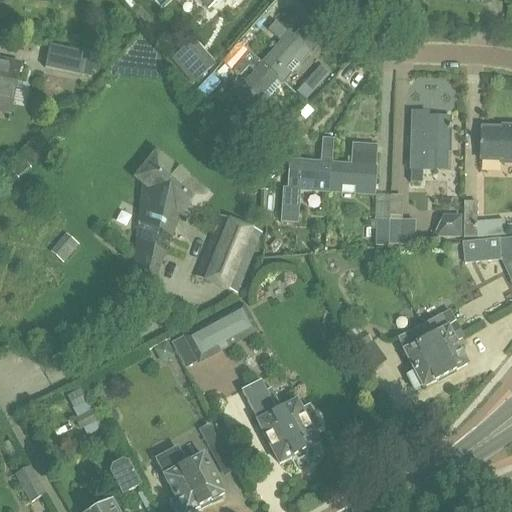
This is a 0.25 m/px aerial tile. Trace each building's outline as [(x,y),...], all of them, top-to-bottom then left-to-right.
[(195,0),(207,12),(220,0),(195,0)] [(281,43),(261,66),(277,80),(277,79),(282,84),(291,74),(286,69),(304,48),(311,54),(319,44),(301,28),(293,38),(276,23),(268,32),(281,43)] [(44,69),(91,79),(95,55),(49,45),(44,69)] [(173,59),(194,83),(209,71),(187,46),(173,59)] [(277,80),(261,66),(248,54),(242,62),(254,73),(235,96),(256,114),(264,105),(258,101),(277,80)] [(0,113),(9,116),(20,64),(0,59),(0,113)] [(322,84),(331,74),(321,66),(312,76),(322,84)] [(410,183),(422,183),(422,171),(432,171),(433,152),(448,152),(448,130),(451,130),(451,127),(448,127),(448,119),(426,118),(426,114),(412,114),(410,183)] [(500,164),(511,164),(511,127),(501,127),(501,130),(481,129),(480,161),(500,162),(500,164)] [(280,225),(299,226),(302,185),(314,185),(313,193),(327,194),(327,186),(328,187),(330,166),(332,140),(322,139),(320,165),(290,163),(288,192),(282,191),(280,225)] [(327,186),(327,194),(340,195),(340,187),(356,188),(355,195),(373,196),(375,168),(377,145),(354,143),(352,167),(330,166),(328,187),(327,186)] [(131,276),(153,286),(181,215),(186,219),(206,195),(156,154),(136,178),(140,181),(131,276)] [(13,173),(19,180),(32,170),(26,163),(13,173)] [(258,215),(266,215),(267,190),(258,190),(258,215)] [(387,247),(387,245),(388,221),(389,221),(390,198),(389,197),(376,197),(374,220),(376,220),(376,247),(387,247)] [(463,202),(463,238),(477,238),(477,202),(463,202)] [(436,240),(461,240),(461,216),(444,216),(436,232),(436,240)] [(195,278),(235,294),(260,234),(219,217),(195,278)] [(388,221),(387,245),(404,246),(414,245),(415,222),(389,221),(388,221)] [(484,223),(477,223),(477,238),(485,237),(484,223)] [(511,238),(499,240),(501,261),(511,260),(511,238)] [(462,244),(464,265),(501,261),(499,240),(462,244)] [(329,304),(333,313),(338,311),(335,302),(329,304)] [(182,337),(197,365),(257,333),(242,304),(182,337)] [(337,315),(341,328),(347,326),(342,313),(337,315)] [(436,360),(445,377),(467,366),(455,343),(464,338),(457,325),(455,326),(448,313),(421,327),(438,359),(436,360)] [(347,344),(355,355),(372,343),(359,325),(346,335),(350,342),(347,344)] [(397,340),(414,372),(405,377),(413,393),(422,388),(423,389),(445,377),(436,360),(438,359),(421,327),(397,340)] [(256,422),(278,465),(292,457),(297,461),(298,463),(307,459),(306,456),(305,450),(318,444),(313,434),(321,429),(309,408),(303,411),(298,401),(282,409),(272,388),(267,391),(261,381),(240,392),(256,422)] [(82,428),(85,436),(103,427),(93,407),(75,416),(74,414),(68,417),(71,422),(73,421),(78,430),(82,428)] [(114,413),(109,412),(105,415),(104,421),(107,425),(112,426),(116,423),(117,418),(114,413)] [(196,432),(222,477),(238,468),(212,423),(196,432)] [(167,502),(172,511),(192,511),(224,495),(203,456),(187,464),(178,447),(174,450),(154,460),(175,498),(167,502)] [(119,462),(109,468),(107,475),(121,497),(139,486),(126,463),(119,462)] [(14,475),(30,503),(46,494),(30,466),(14,475)] [(134,507),(152,496),(145,485),(127,495),(134,507)] [(116,511),(110,501),(91,511),(116,511)]
